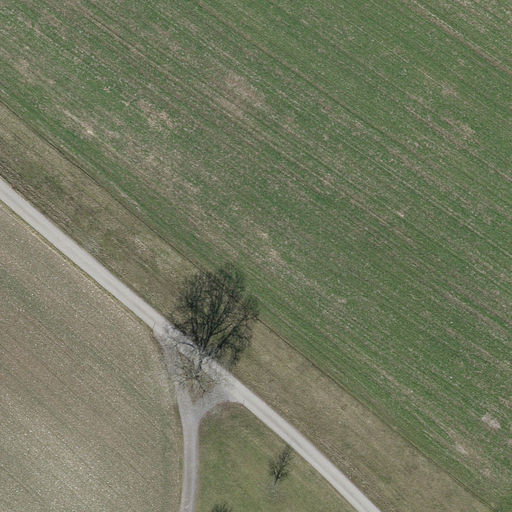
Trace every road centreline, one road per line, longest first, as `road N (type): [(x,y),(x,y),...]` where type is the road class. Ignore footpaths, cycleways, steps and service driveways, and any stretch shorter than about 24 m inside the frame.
road 1 (unclassified): [(365,511),(225,378),(0,188)]
road 2 (unknown): [(179,339),(211,404),(217,446),(207,511)]
